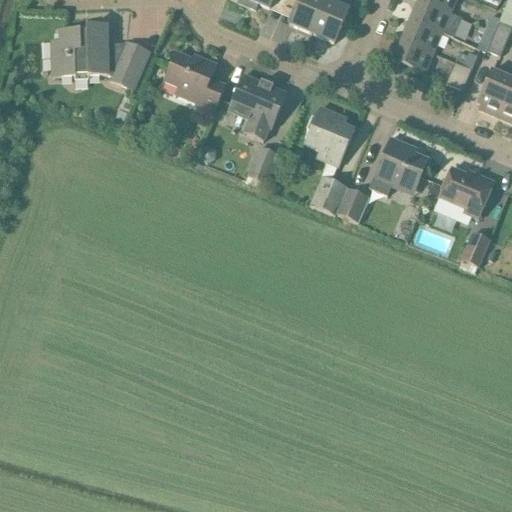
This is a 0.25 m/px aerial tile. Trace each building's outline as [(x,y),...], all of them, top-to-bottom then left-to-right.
[(240,0),(238,6),(247,10),(250,0),(240,0)] [(288,0),(250,0),(247,10),(256,13),(258,8),(270,13),(274,0),(286,0),(288,1),(288,0)] [(288,0),(288,1),(298,5),(296,9),(288,27),(311,37),(325,4),(326,0),(288,0)] [(326,0),(325,4),(311,37),(334,47),(352,3),(344,0),(326,0)] [(419,0),(418,4),(450,18),(457,0),(419,0)] [(511,0),(509,0),(500,22),(494,36),(488,50),(485,56),(486,56),(486,55),(500,61),(511,34),(511,33),(511,0)] [(461,22),(450,18),(418,4),(410,24),(441,38),(452,42),(461,22)] [(485,32),(494,36),(500,22),(491,18),(485,32)] [(433,58),(441,38),(410,24),(401,44),(433,58)] [(106,53),(105,30),(86,31),(86,34),(60,35),(60,60),(52,61),(53,80),(75,79),(75,72),(87,72),(87,79),(107,78),(112,80),(110,84),(132,93),(148,56),(126,47),(123,52),(106,53)] [(494,36),(485,32),(479,46),(488,50),(494,36)] [(424,78),(433,58),(401,44),(392,64),(424,78)] [(471,74),(479,54),(463,47),(454,67),(471,74)] [(202,68),(176,57),(164,86),(178,92),(176,98),(215,115),(225,89),(211,83),(217,69),(204,63),(202,68)] [(462,94),(471,74),(454,67),(446,87),(462,94)] [(497,121),(499,117),(511,87),(511,82),(490,74),(476,107),(480,108),(478,113),(497,121)] [(245,81),(242,80),(227,115),(248,124),(243,137),(263,146),(268,133),(271,134),(287,98),(256,86),(256,82),(248,79),(245,81)] [(511,87),(499,117),(497,121),(511,127),(511,87)] [(336,220),(336,218),(347,192),(331,185),(337,170),(338,171),(354,135),(334,126),(337,119),(319,112),(315,121),(312,119),(306,133),(310,134),(304,148),(320,155),(317,162),(327,166),(310,209),(336,220)] [(141,131),(148,143),(156,138),(149,126),(141,131)] [(368,192),(387,200),(394,182),(416,192),(428,164),(407,155),(409,150),(390,142),(368,192)] [(279,158),(259,150),(246,180),(247,180),(245,185),(264,192),(279,158)] [(477,183),(451,172),(443,190),(438,202),(465,213),(463,217),(478,223),(494,186),(479,180),(477,183)] [(432,186),(427,197),(438,202),(443,190),(432,186)] [(370,202),(347,192),(336,218),(359,228),(370,202)] [(490,243),(472,236),(460,264),(461,265),(460,267),(477,273),(490,243)]
